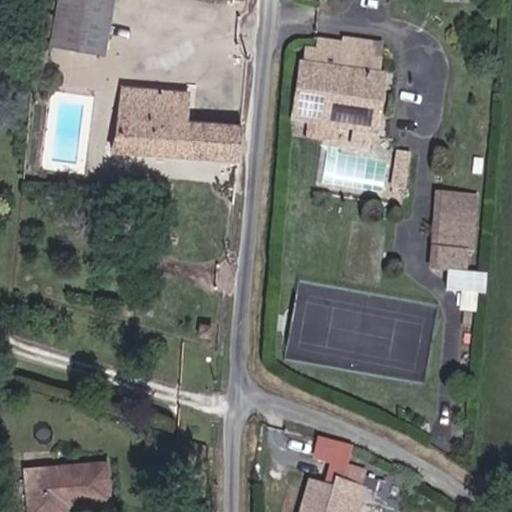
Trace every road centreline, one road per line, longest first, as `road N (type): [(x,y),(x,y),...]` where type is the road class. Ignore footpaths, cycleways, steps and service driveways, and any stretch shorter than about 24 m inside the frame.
road 1 (unclassified): [(278,0),(244,383)]
road 2 (unclassified): [(486,511),(411,457),(244,383)]
road 3 (unclassified): [(244,383),(237,511)]
